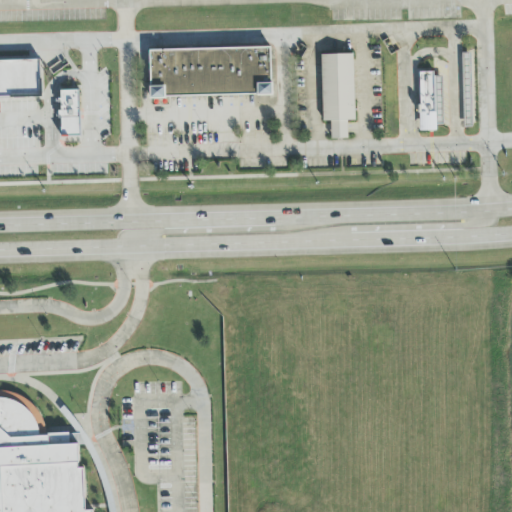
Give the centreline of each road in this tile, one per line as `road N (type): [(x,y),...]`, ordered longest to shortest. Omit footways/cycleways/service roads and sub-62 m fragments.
road 1 (primary): [(511,208),(0,223)]
road 2 (primary): [(0,251),(511,236)]
road 3 (primary): [(269,214),(205,231),(141,233),(133,247)]
